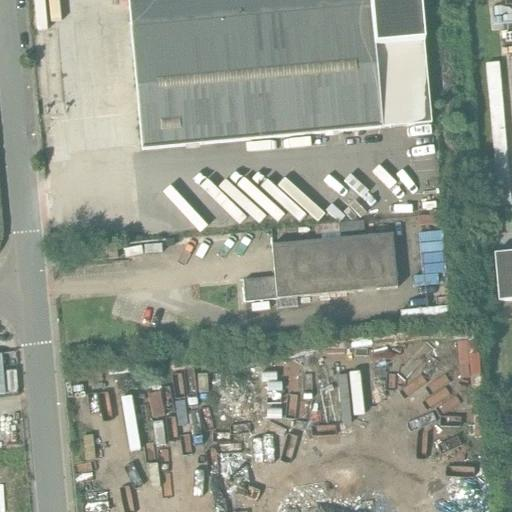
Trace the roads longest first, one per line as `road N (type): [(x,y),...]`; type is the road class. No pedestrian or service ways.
road 1 (residential): [(30,288),(3,0)]
road 2 (residential): [(48,511),(30,288)]
